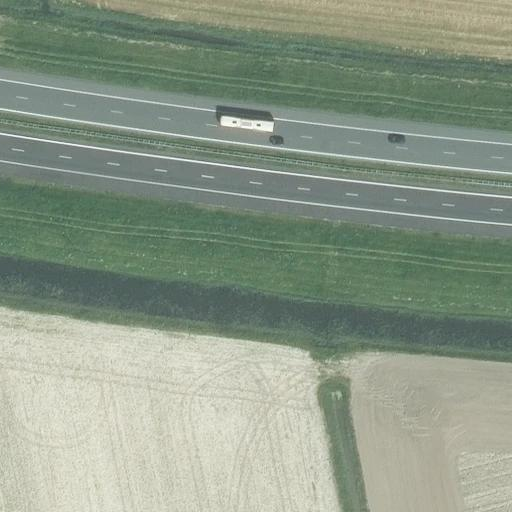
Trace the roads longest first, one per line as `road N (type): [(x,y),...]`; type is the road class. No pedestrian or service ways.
road 1 (motorway): [(0,147),(511,212)]
road 2 (motorway): [(511,158),(0,93)]
